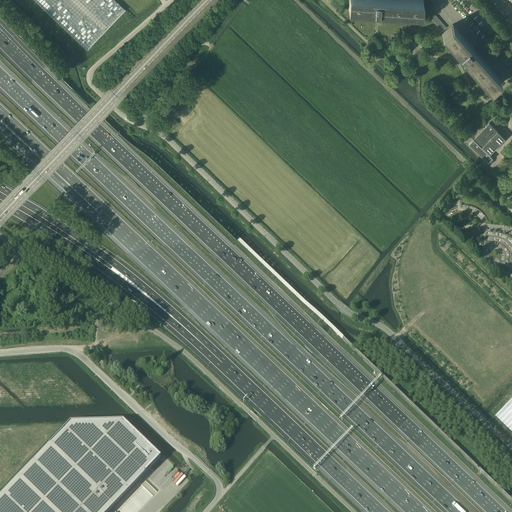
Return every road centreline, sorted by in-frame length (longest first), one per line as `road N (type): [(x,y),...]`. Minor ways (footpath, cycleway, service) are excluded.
road 1 (motorway): [(497,511),(0,35)]
road 2 (unclassified): [(171,0),(94,67),(91,87),(125,119),(175,145),(345,311),(389,332),(511,448)]
road 3 (motorway): [(457,511),(0,76)]
road 4 (motorway): [(100,214),(414,511)]
road 5 (unclassified): [(205,511),(219,496),(217,482),(79,354),(0,353)]
road 6 (tertiary): [(0,214),(207,0)]
road 7 (motorway): [(0,187),(127,273),(218,359)]
road 8 (motorway): [(0,202),(218,359)]
road 9 (motorway): [(218,359),(381,511)]
road 10 (motorway): [(0,110),(100,214)]
road 11 (motorway): [(0,126),(100,214)]
